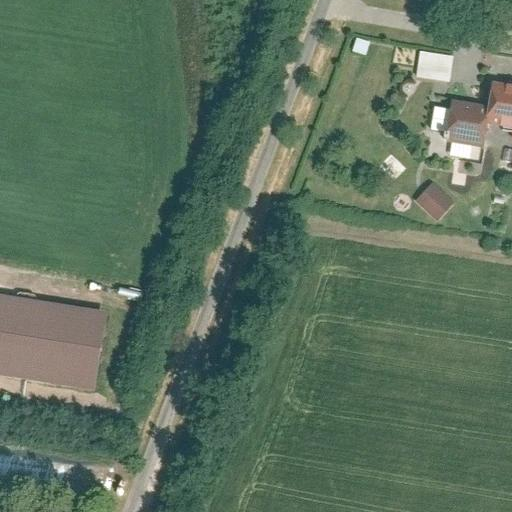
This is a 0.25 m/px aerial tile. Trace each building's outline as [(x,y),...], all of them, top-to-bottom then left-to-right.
[(418,53),(414,81),(447,86),(452,58),(418,53)] [(511,90),(511,88),(481,84),(476,122),(508,125),(511,90)] [(439,119),(434,159),(476,165),(482,125),(439,119)] [(434,185),(417,203),(439,224),(456,206),(434,185)] [(105,313),(0,296),(0,372),(94,388),(105,313)]
